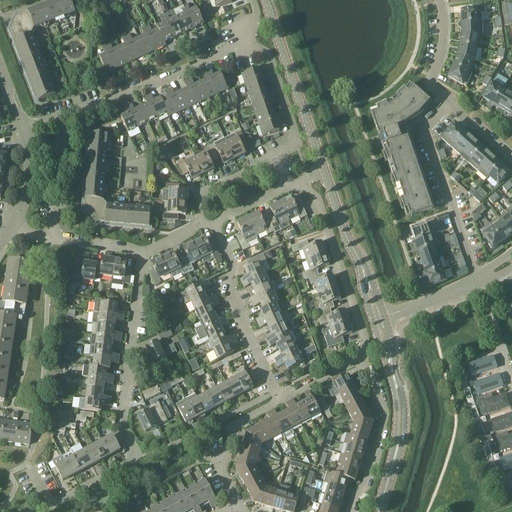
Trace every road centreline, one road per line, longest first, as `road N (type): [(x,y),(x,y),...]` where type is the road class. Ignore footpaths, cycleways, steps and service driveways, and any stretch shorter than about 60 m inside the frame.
road 1 (residential): [(36,511),(137,458),(121,424),(143,254)]
road 2 (residential): [(22,132),(258,37)]
road 3 (tertiary): [(378,511),(401,416),(379,319)]
road 4 (residential): [(477,280),(423,133),(447,103)]
road 5 (residential): [(361,359),(365,340),(301,181)]
road 6 (residential): [(278,400),(231,298),(232,268),(213,224)]
road 7 (tertiary): [(322,171),(265,0)]
road 8 (residential): [(346,511),(384,417),(361,359)]
road 9 (tertiary): [(379,319),(322,171)]
road 10 (residential): [(143,254),(10,226)]
road 11 (residential): [(258,37),(294,137),(274,158)]
road 12 (residential): [(235,504),(220,471),(238,422),(278,400)]
